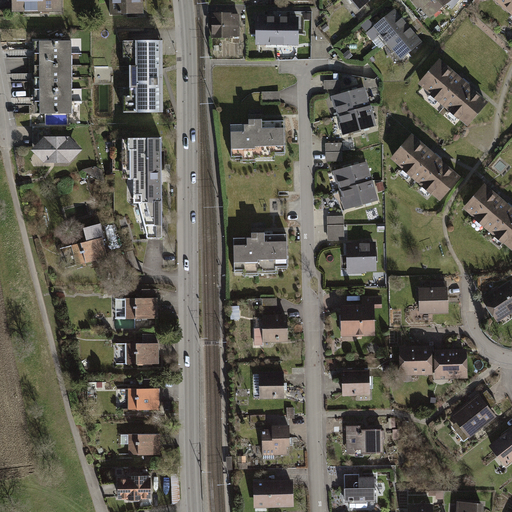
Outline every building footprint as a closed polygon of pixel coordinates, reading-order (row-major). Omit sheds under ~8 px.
[(14,0),(15,11),(64,10),(63,0),(14,0)] [(144,0),(112,0),(113,13),(145,12),(144,0)] [(350,0),(359,10),(370,0),(350,0)] [(431,18),(453,0),(413,0),(420,8),(422,6),(431,18)] [(511,0),(498,0),(511,11),(511,0)] [(395,10),(374,28),(400,60),(422,43),(412,31),(403,21),(395,10)] [(241,13),(214,13),(214,37),(234,38),(234,35),(241,35),(241,13)] [(268,17),(256,17),(255,46),(298,46),(298,18),(286,18),(268,17)] [(162,39),(124,39),(124,57),(130,57),(130,96),(123,96),(123,113),(162,113),(162,72),(162,39)] [(74,114),(73,40),(42,40),(42,52),(42,57),(42,73),(42,79),(43,100),(43,107),(43,114),(74,114)] [(470,124),(490,101),(441,59),(421,83),(470,124)] [(343,89),(342,80),(326,81),(327,90),(343,89)] [(372,105),(366,86),(332,96),(336,108),(339,107),(342,120),(340,121),(344,135),(379,125),(373,105),(372,105)] [(265,91),(265,101),(282,101),(282,91),(265,91)] [(290,153),(289,119),(267,119),(267,116),(250,116),(250,122),(233,123),(234,159),(243,159),(243,162),(259,162),(259,158),(277,158),(277,153),(290,153)] [(69,126),(31,126),(31,149),(43,163),(70,163),(82,150),(69,136),(69,126)] [(464,176),(414,134),(393,158),(443,200),(464,176)] [(164,172),(163,137),(124,137),(125,178),(135,179),(136,203),(141,203),(149,239),(165,238),(165,220),(164,172)] [(344,142),(327,143),(328,161),(344,160),(344,142)] [(374,180),(368,161),(335,171),(338,183),(340,182),(344,196),(343,196),(346,209),(381,199),(375,180),(374,180)] [(511,245),(511,205),(486,183),(466,206),(511,245)] [(345,215),(329,215),(329,240),(346,239),(345,215)] [(86,240),(105,235),(101,223),(83,228),(86,240)] [(292,267),(291,232),(269,233),(269,230),(253,230),(253,236),(236,236),(237,272),(279,271),(279,267),(292,267)] [(77,265),(108,257),(103,237),(71,245),(77,265)] [(378,242),(349,242),(349,273),(367,273),(367,271),(378,271),(378,242)] [(511,280),(485,299),(500,321),(511,313),(511,280)] [(451,313),(450,287),(422,287),(422,313),(451,313)] [(377,334),(377,308),(383,307),(383,295),(365,295),(365,304),(343,304),(344,335),(377,334)] [(160,298),(127,298),(128,318),(160,318),(160,298)] [(265,312),(279,313),(279,299),(265,299),(265,312)] [(289,341),(289,314),(265,315),(266,342),(289,341)] [(161,343),(128,343),(128,363),(161,363),(161,343)] [(127,365),(128,344),(118,344),(118,365),(127,365)] [(402,375),(435,374),(434,344),(402,345),(402,375)] [(437,349),(437,379),(469,378),(469,349),(437,349)] [(372,400),(371,369),(344,370),(345,394),(358,394),(358,400),(372,400)] [(286,397),(285,371),(262,371),(262,398),(286,397)] [(162,388),(130,388),(130,408),(163,408),(162,388)] [(471,436),(498,415),(481,393),(454,414),(459,421),(471,436)] [(465,440),(471,436),(459,421),(454,425),(465,440)] [(361,428),(361,424),(348,424),(349,453),(387,452),(386,427),(361,428)] [(292,445),(292,426),(274,426),(274,429),(265,429),(265,454),(288,454),(288,445),(292,445)] [(507,464),(511,459),(511,426),(491,445),(507,464)] [(163,433),(130,433),(130,454),(163,454),(163,433)] [(378,472),(346,473),(347,502),(378,501),(378,472)] [(153,475),(120,475),(120,496),(153,495),(153,475)] [(257,506),(295,505),(294,479),(256,480),(257,506)] [(460,499),(458,511),(485,511),(486,501),(460,499)] [(435,511),(435,502),(410,503),(410,511),(435,511)]
